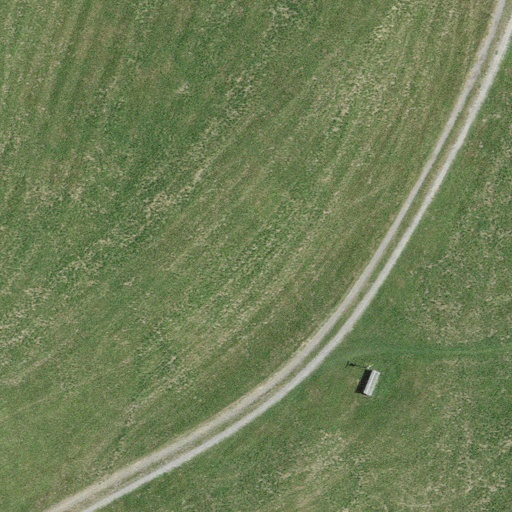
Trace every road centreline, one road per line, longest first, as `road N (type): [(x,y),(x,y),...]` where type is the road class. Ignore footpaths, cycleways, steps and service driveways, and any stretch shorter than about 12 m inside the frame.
road 1 (track): [(339,328),(385,262),(475,96),(511,1)]
road 2 (track): [(88,511),(245,414),(339,328)]
